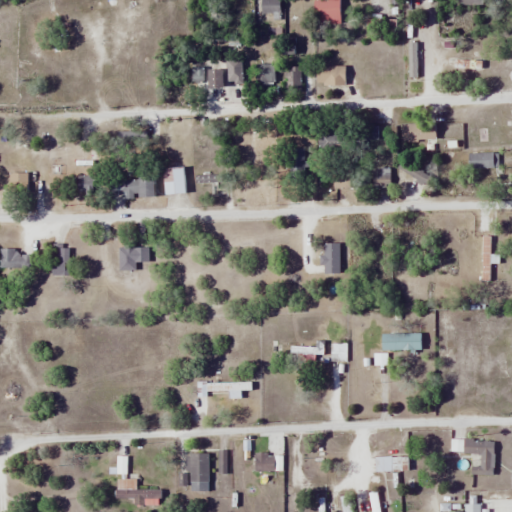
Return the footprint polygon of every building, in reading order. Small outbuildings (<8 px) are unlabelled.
[(258,0),(259,14),(278,14),(277,0),(258,0)] [(224,58),(224,85),(239,85),(239,43),(228,43),(228,58),(224,58)] [(40,70),(40,44),(32,44),(32,70),(40,70)] [(396,78),(396,59),(372,59),(372,78),(396,78)] [(273,64),(253,64),(253,84),(273,84),(273,64)] [(336,65),(314,65),(314,85),(336,85),(336,65)] [(300,66),(284,66),(284,93),(300,93),(300,66)] [(219,85),(218,68),(189,68),(190,86),(219,85)] [(399,141),(432,141),(432,122),(399,122),(399,141)] [(375,125),(360,125),(360,139),(375,139),(375,125)] [(265,158),(265,140),(244,140),(245,159),(265,158)] [(303,177),(303,148),(288,148),(288,177),(303,177)] [(496,153),(466,153),(466,169),(496,169),(496,153)] [(386,188),(386,161),(364,161),(364,188),(386,188)] [(161,193),(185,193),(185,168),(161,168),(161,193)] [(108,196),(152,195),(152,174),(108,175),(108,196)] [(75,192),(90,192),(90,176),(75,176),(75,192)] [(8,181),(8,196),(26,196),(26,181),(8,181)] [(490,236),(480,236),(480,281),(490,281),(490,236)] [(117,270),(136,270),(136,262),(147,262),(147,247),(133,247),(133,242),(117,242),(117,270)] [(322,273),(339,273),(339,243),(322,243),(322,273)] [(31,250),(0,249),(0,268),(31,268),(31,250)] [(379,332),(379,349),(421,349),(421,332),(379,332)] [(312,359),(312,354),(321,354),(321,344),(289,344),(289,359),(312,359)] [(386,354),(374,354),(374,364),(386,364),(386,354)] [(196,382),(196,391),(250,391),(250,382),(196,382)] [(208,453),(185,453),(185,490),(208,490),(208,453)] [(273,471),(273,454),(254,454),(254,470),(273,471)] [(389,457),(374,457),(374,470),(389,470),(389,457)] [(115,477),(114,498),(142,499),(141,504),(157,505),(158,489),(135,488),(135,479),(115,477)] [(314,511),(324,511),(324,496),(314,496),(314,511)]
